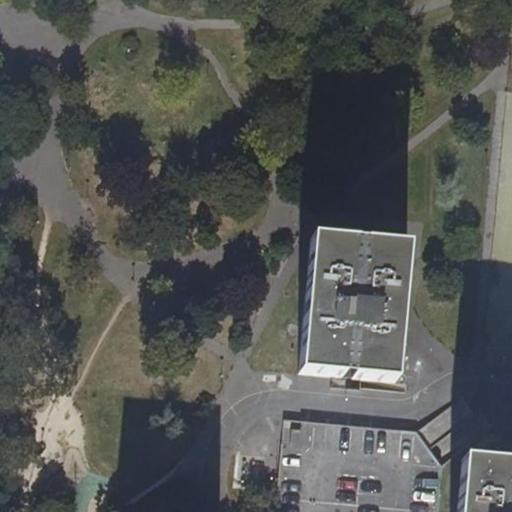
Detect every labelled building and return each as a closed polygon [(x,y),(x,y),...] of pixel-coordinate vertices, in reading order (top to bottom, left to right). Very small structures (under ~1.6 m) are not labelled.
[(303,377),(345,381),(348,354),(359,354),(356,382),(398,385),(400,361),(410,249),(370,246),(367,274),(356,273),(359,245),(315,241),(303,377)] [(285,424),(276,511),(439,511),(444,467),(420,434),(285,424)] [(247,470),(266,472),(271,472),(272,461),(249,459),(247,470)] [(511,511),(511,490),(504,490),(507,463),(492,462),(464,459),(459,511),(511,511)] [(245,490),(257,491),(269,492),(270,480),(262,480),(246,478),(245,490)]
